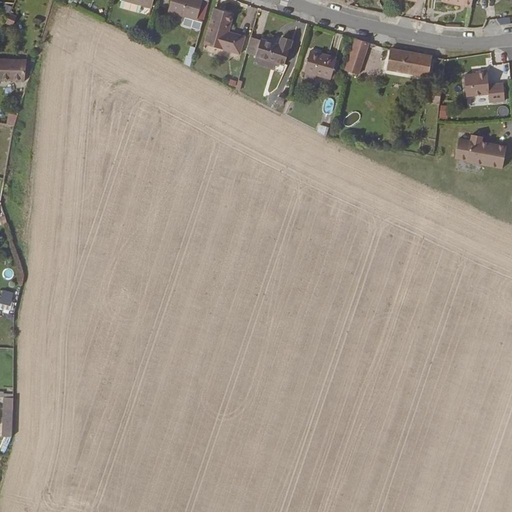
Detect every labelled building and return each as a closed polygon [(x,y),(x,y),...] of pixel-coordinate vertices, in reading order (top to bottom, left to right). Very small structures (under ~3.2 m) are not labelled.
[(181,22),(197,26),(203,0),(166,0),(165,9),(183,14),(181,22)] [(211,7),(202,42),(237,50),(241,34),(225,30),(229,11),(211,7)] [(17,16),(10,13),(7,24),(14,26),(17,16)] [(249,33),(244,50),(285,60),(291,35),(280,33),(278,41),(249,33)] [(369,44),(356,40),(349,58),(363,63),(369,44)] [(190,66),(195,48),(190,46),(184,64),(190,66)] [(309,51),(303,70),(329,78),(335,59),(309,51)] [(388,72),(428,77),(430,57),(411,55),(390,51),(388,72)] [(363,63),(349,58),(345,72),(358,76),(359,75),(363,63)] [(0,59),(0,78),(23,79),(24,59),(0,59)] [(489,84),(487,70),(476,71),(476,73),(464,74),(466,95),(489,93),(490,102),(505,100),(504,83),(489,84)] [(434,107),(440,108),(442,88),(428,87),(427,100),(429,100),(429,105),(434,105),(434,107)] [(277,97),(275,108),(282,109),(283,98),(277,97)] [(325,99),(324,112),(332,112),(333,99),(325,99)] [(448,119),(448,105),(440,105),(440,118),(448,119)] [(317,132),(325,135),(327,127),(319,125),(317,132)] [(457,138),(455,163),(505,167),(506,145),(483,143),(484,136),(471,135),(471,139),(457,138)] [(1,290),(0,295),(0,311),(9,313),(14,292),(1,290)] [(0,418),(10,418),(11,406),(0,406),(0,416),(0,418)] [(0,418),(0,429),(10,430),(10,418),(0,418)]
